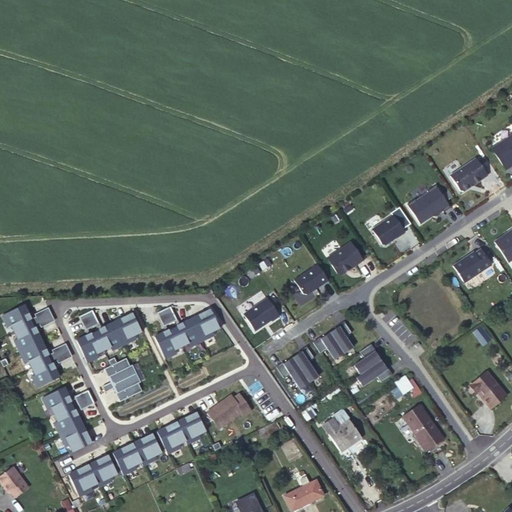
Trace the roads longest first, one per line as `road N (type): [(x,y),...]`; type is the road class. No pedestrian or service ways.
road 1 (residential): [(256,366),(212,300),(65,302),(59,318),(114,436)]
road 2 (residential): [(362,298),(363,310),(485,458)]
road 3 (residential): [(511,191),(361,291),(362,298)]
road 4 (residential): [(355,511),(256,366)]
road 5 (residential): [(114,436),(256,366)]
